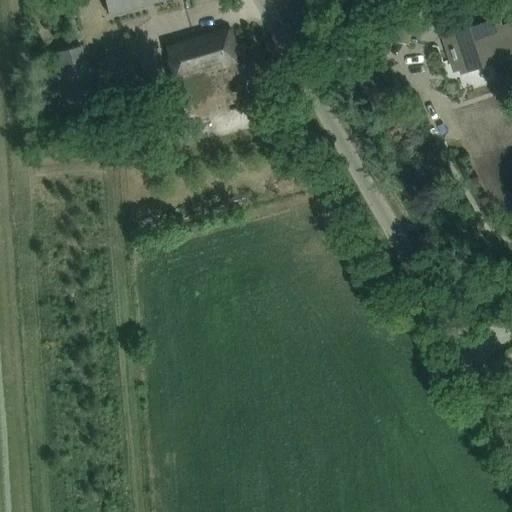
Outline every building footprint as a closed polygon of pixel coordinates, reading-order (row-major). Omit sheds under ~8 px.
[(104,0),(108,14),(159,0),(104,0)] [(398,0),(392,39),(407,42),(414,0),(398,0)] [(511,24),(498,28),(496,20),(448,35),(454,56),(441,60),(442,62),(455,59),(458,68),(465,66),(466,70),(501,59),(500,55),(511,51),(511,24)] [(229,28),(210,34),(169,45),(173,59),(169,61),(176,85),(160,90),(170,127),(231,110),(250,104),(229,28)] [(124,37),(105,41),(107,52),(127,48),(124,37)] [(45,49),(58,109),(90,101),(76,41),(45,49)] [(185,138),(181,127),(169,130),(172,142),(185,138)]
